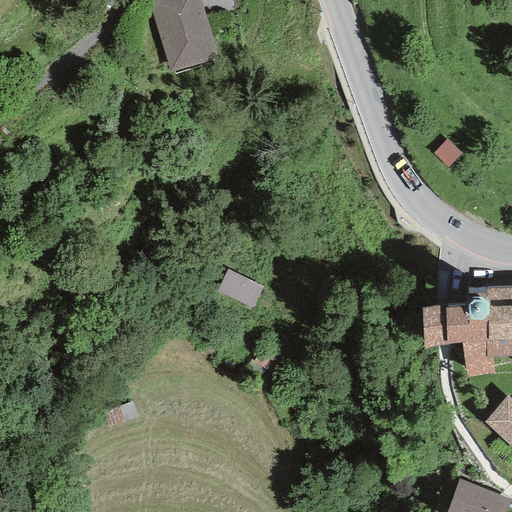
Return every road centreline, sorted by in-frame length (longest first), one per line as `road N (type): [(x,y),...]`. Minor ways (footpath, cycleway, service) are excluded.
road 1 (tertiary): [(334,0),(390,159),(410,193),(454,229),(511,247)]
road 2 (residential): [(123,0),(83,47),(0,108)]
